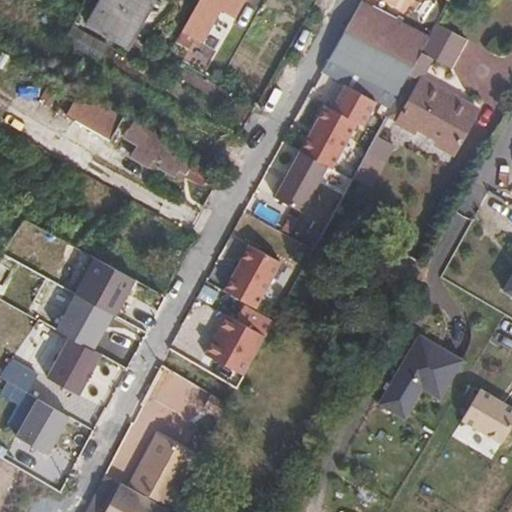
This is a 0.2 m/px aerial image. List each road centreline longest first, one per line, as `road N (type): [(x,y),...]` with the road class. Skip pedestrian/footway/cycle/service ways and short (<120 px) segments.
road 1 (residential): [(348,0),(76,511)]
road 2 (unknown): [(221,239),(0,115)]
